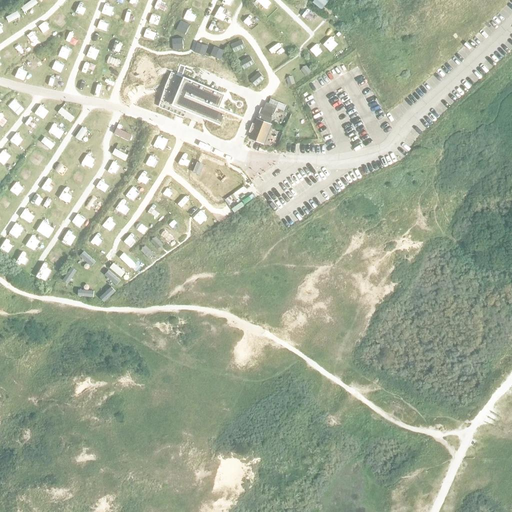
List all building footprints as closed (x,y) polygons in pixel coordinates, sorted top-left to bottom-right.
[(328,0),(313,0),(312,1),(321,9),(328,0)] [(184,35),(189,24),(180,20),(175,31),(184,35)] [(183,49),(182,37),(172,39),(173,50),(183,49)] [(245,49),(241,40),(230,44),(234,53),(241,50),(245,49)] [(207,46),(197,43),(194,52),(205,55),(207,46)] [(224,51),(214,46),(210,55),(220,60),(224,51)] [(254,65),(249,56),(238,62),(243,71),(254,65)] [(180,64),(177,74),(182,75),(185,66),(183,65),(180,64)] [(265,80),(258,72),(249,80),(256,87),(265,80)] [(184,77),(172,105),(179,108),(186,111),(206,119),(220,125),(226,111),(220,109),(222,102),(226,94),(218,91),(191,80),(184,77)] [(261,108),(257,119),(258,120),(250,138),(262,143),(272,118),(270,118),(273,112),(261,108)] [(197,162),(193,172),(199,174),(203,165),(197,162)] [(96,260),(84,251),(80,256),(92,265),(96,260)] [(77,271),(71,267),(62,280),(67,283),(77,271)] [(119,281),(108,270),(104,275),(115,286),(119,281)] [(116,292),(111,286),(99,296),(103,301),(116,292)]
